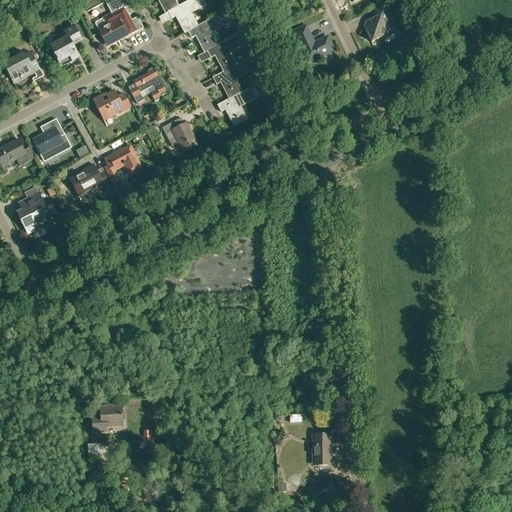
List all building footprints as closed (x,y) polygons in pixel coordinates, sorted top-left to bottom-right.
[(137,31),(129,15),(124,7),(130,4),(128,0),(107,0),(105,2),(112,14),(96,22),(95,24),(108,47),(137,31)] [(178,7),(177,7),(173,0),(158,0),(165,14),(168,13),(168,12),(178,7)] [(197,27),(196,26),(189,13),(206,5),(202,0),(190,0),(177,7),(178,7),(168,12),(168,13),(172,20),(177,17),(178,19),(177,20),(184,34),(188,32),(197,27)] [(397,26),(392,18),(393,17),(386,4),(369,12),(372,18),(362,23),(371,42),(385,35),(387,31),(397,26)] [(235,5),(224,11),(230,22),(236,19),(233,14),(239,12),(235,5)] [(188,32),(191,38),(196,36),(198,39),(197,39),(204,53),(207,52),(207,51),(217,46),(210,33),(230,22),(224,11),(196,26),(197,27),(188,32)] [(280,15),(275,18),(280,28),(285,25),(286,24),(281,15),(280,15)] [(82,41),(74,26),(64,32),(67,37),(50,46),(60,64),(71,58),(72,61),(78,58),(72,46),(82,41)] [(313,44),(305,27),(293,32),(307,62),(333,50),(327,38),(313,44)] [(245,44),(240,33),(217,46),(207,51),(207,52),(210,58),(216,55),(217,58),(216,59),(223,72),(236,66),(236,65),(229,52),(245,44)] [(34,82),(43,77),(30,52),(25,55),(24,53),(3,64),(13,83),(29,74),(34,82)] [(241,93),(234,79),(256,67),(251,57),(236,65),(236,66),(223,72),(213,78),(217,85),(222,82),(223,85),(222,86),(229,99),(241,93)] [(130,91),(137,104),(143,100),(142,98),(150,94),(154,101),(161,97),(160,96),(167,93),(153,68),(148,70),(149,72),(132,81),(136,88),(130,91)] [(265,81),(256,86),(260,93),(269,89),(265,81)] [(217,105),(221,112),(226,110),(228,112),(227,113),(234,127),(246,120),(239,106),(259,96),(254,86),(241,93),(229,99),(217,105)] [(104,121),(130,107),(123,94),(117,97),(114,91),(102,97),(101,96),(93,100),(104,121)] [(175,121),(161,128),(169,144),(171,147),(178,144),(183,152),(197,145),(186,123),(184,124),(181,118),(175,121)] [(44,135),(33,140),(41,155),(44,162),(71,148),(64,135),(56,120),(43,126),(47,133),(44,135)] [(19,168),(35,160),(29,148),(24,151),(18,140),(0,149),(0,166),(1,169),(16,161),(19,168)] [(110,167),(104,170),(112,183),(116,192),(121,200),(121,201),(133,195),(133,194),(129,187),(125,189),(120,181),(118,182),(117,180),(112,171),(123,165),(123,166),(124,165),(128,171),(130,176),(140,170),(138,166),(129,148),(115,155),(115,156),(113,158),(111,155),(105,158),(110,167)] [(101,190),(110,185),(103,172),(102,173),(103,174),(99,177),(92,166),(86,169),(87,171),(83,173),(82,172),(68,180),(80,202),(81,201),(78,197),(98,186),(101,190)] [(52,188),(47,190),(50,197),(55,195),(52,188)] [(18,214),(25,228),(24,228),(24,229),(25,228),(28,234),(38,230),(52,223),(38,195),(24,202),(27,209),(17,214),(17,215),(18,214)] [(116,195),(110,198),(113,203),(119,200),(116,195)] [(122,425),(122,420),(120,405),(99,407),(100,417),(91,418),(93,433),(106,432),(106,427),(122,425)] [(330,465),(330,435),(312,435),(313,466),(330,465)] [(286,483),(277,484),(278,492),(287,492),(286,483)]
